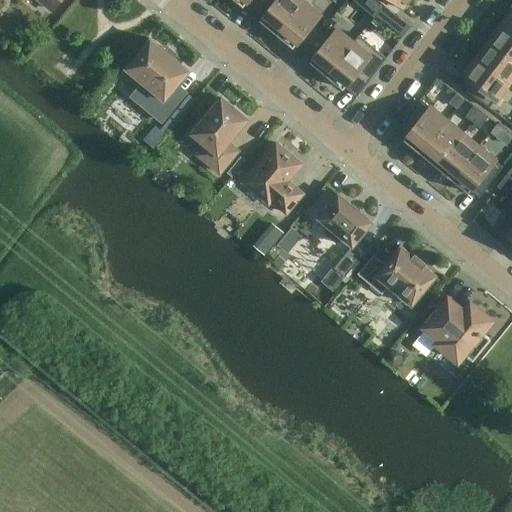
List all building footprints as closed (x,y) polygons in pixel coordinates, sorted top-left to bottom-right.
[(39,0),(52,10),(60,0),(39,0)] [(262,0),(235,0),(243,6),(245,4),(253,11),(262,0)] [(276,34),(303,2),(300,0),(262,0),(253,11),(262,18),(260,20),(276,34)] [(390,0),(403,9),(409,0),(390,0)] [(303,52),(321,31),(314,25),(321,17),(303,2),(276,34),(293,48),(295,45),(303,52)] [(511,10),(509,14),(506,11),(498,22),(511,33),(511,10)] [(511,58),(511,33),(498,22),(489,34),(492,36),(489,41),(511,58)] [(326,75),(352,43),(338,31),(331,39),(321,31),(303,52),(312,59),(309,62),(316,67),(326,75)] [(187,68),(153,39),(151,37),(150,39),(128,65),(126,67),(128,68),(143,81),(132,95),(162,120),(186,91),(177,83),(188,71),(189,69),(187,68)] [(352,43),(326,75),(343,89),(345,86),(357,96),(386,58),(360,37),(354,44),(352,43)] [(508,81),(511,76),(511,58),(489,41),(485,46),(482,43),(473,55),(508,81)] [(489,107),(508,81),(473,55),(465,66),(468,69),(464,74),(466,76),(460,85),(489,107)] [(456,94),(450,102),(458,108),(464,100),(456,94)] [(219,172),(238,150),(228,142),(248,119),(222,97),(192,132),(206,144),(198,153),(219,172)] [(420,99),(397,130),(405,136),(403,139),(415,148),(420,153),(421,153),(447,120),(441,115),(420,99)] [(473,121),(481,110),(474,105),(466,115),(473,121)] [(481,110),(473,121),(480,126),(488,115),(481,110)] [(447,120),(421,153),(436,165),(437,166),(464,134),(463,133),(462,132),(447,120)] [(496,124),(490,133),(498,139),(504,130),(496,124)] [(464,134),(437,166),(452,178),(479,146),(478,146),(464,134)] [(286,213),(302,193),(287,180),(301,164),(276,142),(242,182),(268,203),(270,200),(286,213)] [(479,146),(452,178),(456,182),(468,191),(470,189),(480,197),(504,166),(483,149),(479,146)] [(503,180),(511,187),(511,175),(508,173),(503,180)] [(507,196),(511,189),(511,187),(503,180),(497,188),(507,196)] [(219,183),(212,191),(216,195),(223,187),(219,183)] [(351,246),(371,223),(337,194),(317,218),(328,227),(323,233),(336,244),(341,237),(351,246)] [(494,238),(493,239),(511,253),(511,213),(500,230),(494,238)] [(272,223),(262,234),(274,243),(283,232),(272,223)] [(438,276),(400,244),(383,264),(373,255),(372,255),(356,272),(357,273),(357,274),(381,295),(388,287),(404,301),(408,304),(409,306),(409,305),(412,307),(438,276)] [(360,259),(349,250),(348,250),(333,269),(343,278),(344,277),(344,278),(360,259)] [(462,314),(446,301),(423,329),(439,342),(436,345),(456,362),(462,355),(471,363),(489,341),(481,335),(492,321),(469,302),(464,308),(466,309),(462,314)] [(390,351),(385,356),(386,363),(391,367),(398,367),(402,362),(402,355),(396,350),(390,351)]
